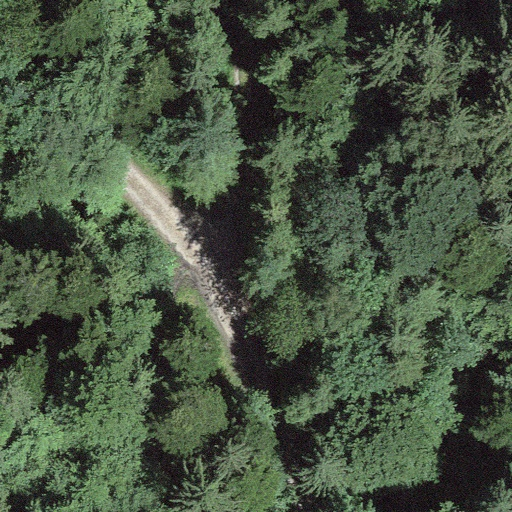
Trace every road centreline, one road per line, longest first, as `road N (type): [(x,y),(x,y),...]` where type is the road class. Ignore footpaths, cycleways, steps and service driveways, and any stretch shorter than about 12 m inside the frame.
road 1 (track): [(309,511),(233,295),(166,206),(0,65)]
road 2 (track): [(233,295),(251,186),(247,0)]
road 3 (track): [(187,233),(158,299),(101,336),(0,362)]
